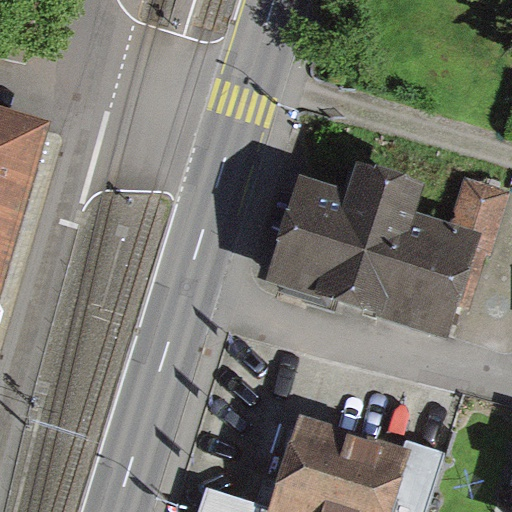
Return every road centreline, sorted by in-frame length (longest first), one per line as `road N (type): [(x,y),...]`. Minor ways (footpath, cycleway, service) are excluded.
road 1 (residential): [(511,376),(185,288)]
road 2 (primary): [(185,288),(275,0)]
road 3 (primary): [(116,511),(185,288)]
